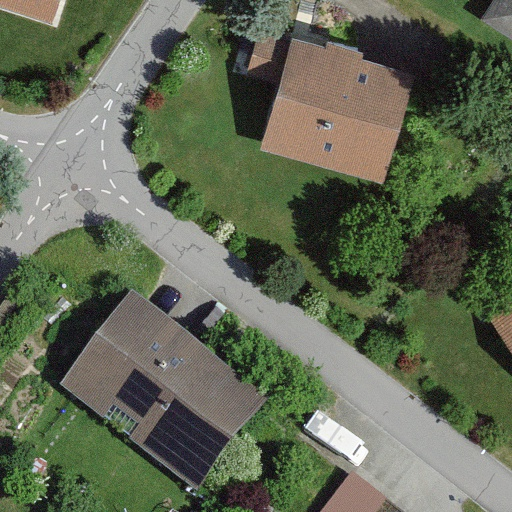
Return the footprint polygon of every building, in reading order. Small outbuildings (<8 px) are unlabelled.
[(0,0),(0,9),(52,24),(59,0),(0,0)] [(511,0),(495,0),(483,19),(511,39),(511,0)] [(384,186),(415,78),(260,34),(248,75),(285,85),(266,153),(384,186)] [(511,303),(488,321),(511,354),(511,303)] [(197,501),(268,410),(132,305),(60,399),(106,434),(114,424),(138,443),(132,451),(197,501)] [(380,511),(383,508),(351,484),(329,511),(380,511)]
